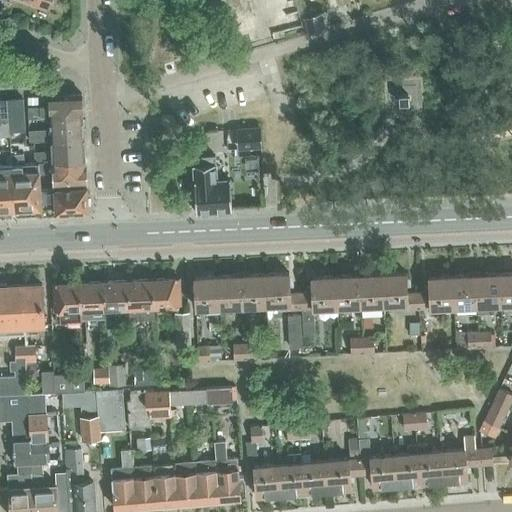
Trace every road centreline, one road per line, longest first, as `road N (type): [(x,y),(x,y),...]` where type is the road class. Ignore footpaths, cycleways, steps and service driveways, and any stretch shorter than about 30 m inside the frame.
road 1 (secondary): [(109,238),(511,219)]
road 2 (residential): [(109,238),(102,72)]
